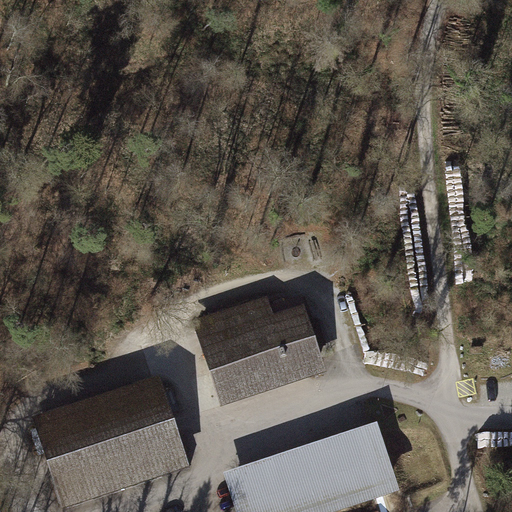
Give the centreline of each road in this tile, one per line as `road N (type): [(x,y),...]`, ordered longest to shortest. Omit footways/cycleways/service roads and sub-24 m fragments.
road 1 (track): [(511,416),(443,419),(360,386),(326,310),(289,288),(249,283),(31,397),(13,417),(7,444),(27,511)]
road 2 (track): [(442,0),(416,102),(443,419),(472,511)]
road 3 (track): [(360,386),(211,439),(192,485),(113,511)]
